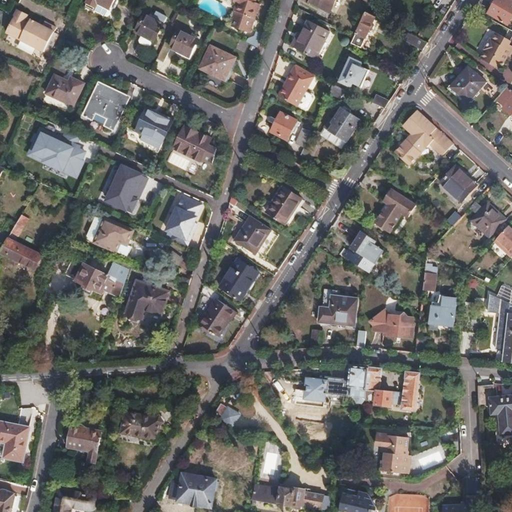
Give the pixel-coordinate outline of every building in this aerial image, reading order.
[(87,0),(85,6),(92,10),(97,2),(110,8),(113,0),(87,0)] [(97,2),(92,10),(105,16),(111,13),(117,0),(113,0),(110,8),(97,2)] [(234,0),(236,2),(229,21),(248,28),(257,0),(234,0)] [(310,0),(309,3),(328,13),(334,0),(310,0)] [(511,2),(507,0),(495,0),(487,14),(506,24),(511,14),(511,2)] [(13,14),(4,32),(42,52),(53,30),(41,24),(39,26),(27,20),(25,24),(22,22),(24,18),(23,14),(17,11),(13,14)] [(151,19),(158,22),(161,15),(154,12),(151,18),(151,19)] [(353,39),(350,44),(358,47),(362,38),(365,39),(374,18),(364,13),(353,39)] [(143,14),(134,32),(153,42),(162,24),(158,22),(151,19),(151,18),(143,14)] [(294,40),(290,49),(313,60),(327,33),(307,23),(297,42),(294,40)] [(177,30),(168,48),(188,57),(197,40),(177,30)] [(511,34),(509,40),(495,33),(491,42),(488,41),(483,50),(485,51),(480,59),(500,70),(507,56),(506,55),(508,51),(511,52),(511,49),(511,34)] [(403,41),(421,51),(426,44),(406,34),(403,41)] [(358,47),(350,44),(347,50),(354,54),(358,47)] [(210,46),(199,68),(224,80),(235,59),(210,46)] [(341,64),(331,86),(343,91),(345,86),(350,88),(361,64),(350,59),(346,67),(341,64)] [(291,77),(288,76),(276,99),(296,109),(311,81),(308,79),(311,75),(296,67),(291,77)] [(467,68),(448,91),(465,106),(484,82),(467,68)] [(54,74),(45,92),(71,105),(82,83),(70,77),(68,81),(54,74)] [(98,82),(83,113),(112,127),(127,96),(98,82)] [(506,88),(495,100),(504,106),(511,94),(511,92),(507,89),(506,88)] [(511,94),(504,106),(502,109),(511,116),(511,94)] [(372,104),(383,109),(388,102),(375,97),(372,104)] [(146,106),(135,129),(142,132),(161,141),(172,119),(146,106)] [(323,129),(326,131),(345,143),(360,121),(349,114),(348,110),(345,108),(343,109),(340,108),(331,123),(328,121),(323,129)] [(432,127),(417,112),(403,127),(413,136),(408,141),(407,141),(396,154),(409,166),(420,154),(418,152),(424,146),(435,156),(448,142),(432,127)] [(279,114),(270,132),(286,140),(295,121),(279,114)] [(183,125),(172,147),(199,160),(201,157),(211,162),(216,147),(207,143),(209,137),(183,125)] [(91,152),(42,128),(29,154),(79,178),(91,152)] [(294,143),(303,148),(310,132),(302,128),(294,143)] [(158,146),(161,141),(142,132),(139,137),(158,146)] [(105,201),(130,212),(135,199),(133,198),(137,188),(140,189),(145,177),(120,166),(115,178),(112,180),(109,185),(110,189),(105,201)] [(455,168),(439,185),(459,204),(475,186),(455,168)] [(282,187),(265,213),(283,225),(301,199),(282,187)] [(388,205),(375,225),(389,234),(402,215),(408,218),(416,207),(391,191),(383,202),(388,205)] [(476,202),(470,209),(477,215),(483,208),(476,202)] [(483,208),(477,215),(471,222),(488,237),(494,231),(499,237),(508,227),(502,222),(505,219),(487,203),(483,208)] [(197,219),(179,211),(169,235),(175,237),(177,234),(189,239),(197,219)] [(462,217),(457,212),(448,222),(453,227),(462,217)] [(16,224),(14,226),(22,230),(28,220),(21,216),(16,224)] [(249,216),(235,237),(256,252),(270,230),(249,216)] [(93,243),(104,219),(95,217),(86,237),(93,243)] [(130,247),(126,245),(120,242),(122,238),(128,241),(132,232),(104,219),(93,243),(125,258),(130,247)] [(22,230),(14,226),(10,233),(17,237),(22,230)] [(511,230),(508,227),(499,237),(494,243),(506,253),(511,246),(511,230)] [(352,254),(349,258),(375,276),(391,251),(383,246),(383,244),(367,235),(357,251),(359,253),(358,255),(355,254),(352,254)] [(2,246),(0,249),(0,253),(35,274),(43,260),(6,239),(2,246)] [(104,289),(121,297),(131,267),(116,260),(108,276),(85,265),(88,257),(70,248),(57,273),(75,283),(77,279),(86,283),(86,286),(93,289),(94,288),(102,292),(104,289)] [(237,260),(219,287),(239,301),(257,274),(237,260)] [(435,275),(424,274),(421,297),(427,297),(428,291),(434,291),(435,275)] [(136,283),(123,315),(142,323),(146,314),(158,319),(167,296),(136,283)] [(507,314),(511,314),(511,295),(501,290),(495,298),(508,305),(507,314)] [(503,353),(501,364),(511,365),(511,357),(511,314),(507,314),(508,305),(495,298),(489,295),(487,312),(498,314),(494,352),(503,353)] [(330,309),(328,324),(354,327),(357,300),(331,297),(330,309)] [(440,308),(454,310),(456,301),(442,299),(440,308)] [(216,301),(200,325),(216,336),(227,320),(229,321),(234,313),(216,301)] [(431,307),(429,329),(437,329),(438,323),(453,324),(454,310),(440,308),(431,307)] [(328,324),(330,309),(320,308),(318,323),(328,324)] [(384,333),(384,336),(411,339),(412,328),(413,317),(387,314),(382,310),(369,323),(374,327),(373,332),(384,333)] [(324,341),(325,329),(313,329),(312,340),(324,341)] [(358,332),(356,347),(363,348),(365,333),(358,332)] [(417,337),(414,354),(427,355),(428,338),(417,337)] [(350,367),(349,379),(348,387),(352,387),(351,396),(353,396),(354,399),(355,402),(360,403),(362,402),(364,400),(367,369),(350,367)] [(367,369),(364,400),(376,401),(375,406),(388,408),(389,407),(401,408),(401,410),(413,411),(418,374),(405,373),(402,396),(378,392),(381,370),(367,369)] [(348,387),(349,379),(323,376),(323,382),(306,380),(304,397),(316,399),(338,401),(338,404),(352,406),(355,402),(354,399),(353,396),(351,396),(352,387),(348,387)] [(494,386),(477,387),(478,407),(491,406),(492,414),(498,413),(500,435),(511,434),(511,394),(494,397),(494,386)] [(228,406),(221,418),(232,425),(240,414),(228,406)] [(36,408),(22,407),(21,423),(35,424),(36,408)] [(123,411),(118,433),(155,442),(160,423),(163,420),(160,416),(156,419),(123,411)] [(0,420),(0,441),(5,442),(3,457),(22,461),(28,426),(0,420)] [(65,447),(87,451),(95,453),(100,431),(69,425),(65,447)] [(376,437),(375,446),(380,446),(379,453),(384,454),(383,462),(381,462),(380,471),(408,474),(410,457),(409,456),(406,452),(408,440),(376,437)] [(95,453),(87,451),(85,462),(93,463),(95,453)] [(180,484),(171,483),(169,498),(178,499),(178,501),(190,503),(190,505),(197,506),(198,504),(211,506),(215,481),(206,479),(206,477),(201,477),(201,478),(182,475),(181,481),(180,484)] [(293,491),(254,484),(251,501),(276,505),(291,508),(291,504),(318,509),(321,495),(308,493),(308,491),(294,489),(293,491)] [(369,503),(371,502),(369,496),(367,493),(345,488),(339,511),(340,511),(372,511),(373,511),(375,509),(373,505),(371,506),(369,503)] [(57,489),(52,511),(68,511),(70,506),(85,510),(87,509),(89,509),(91,508),(92,506),(93,504),(93,502),(93,499),(92,497),(89,496),(76,493),(57,489)] [(0,492),(0,511),(9,511),(13,496),(0,492)] [(321,495),(318,509),(326,510),(328,497),(321,495)]
